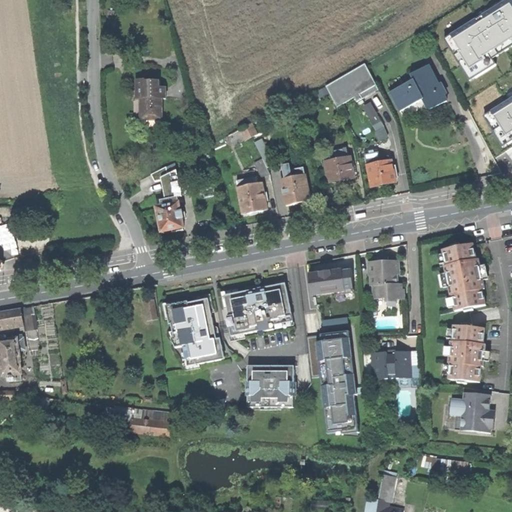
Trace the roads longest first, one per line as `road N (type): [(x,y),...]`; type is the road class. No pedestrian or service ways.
road 1 (secondary): [(149,274),(511,200)]
road 2 (unclassified): [(93,0),(101,145),(149,274)]
road 3 (secondary): [(0,299),(149,274)]
